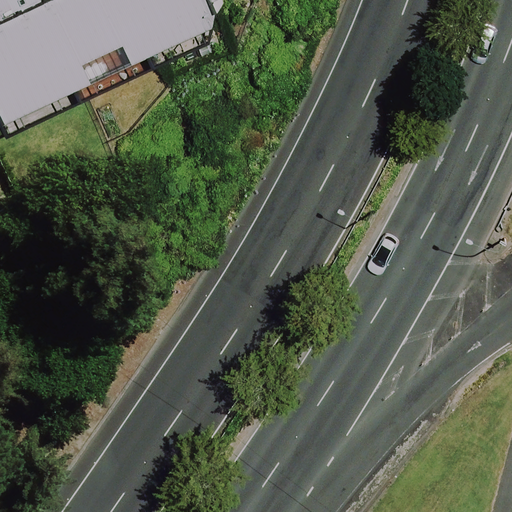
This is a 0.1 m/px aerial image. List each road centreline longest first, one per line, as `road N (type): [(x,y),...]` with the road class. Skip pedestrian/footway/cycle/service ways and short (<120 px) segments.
road 1 (primary): [(95,511),(297,229),(404,0)]
road 2 (primary): [(511,41),(269,485)]
road 3 (unclassified): [(511,313),(269,485)]
